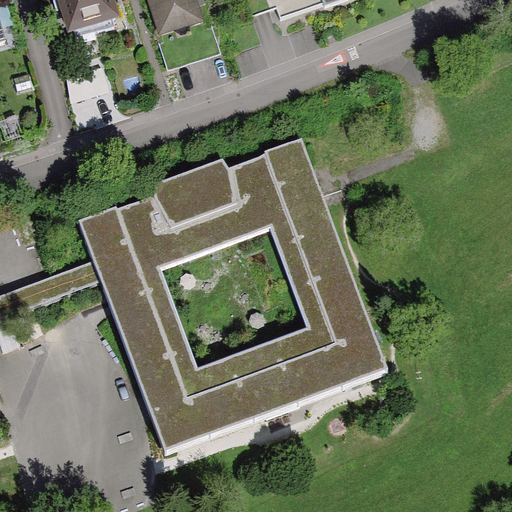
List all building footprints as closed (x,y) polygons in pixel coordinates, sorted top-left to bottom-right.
[(111,0),(50,0),(66,42),(119,22),(111,0)] [(213,0),(147,0),(161,42),(221,23),(213,0)] [(271,0),(277,17),(326,0),(271,0)] [(0,18),(0,58),(11,56),(0,18)] [(154,430),(162,453),(341,386),(387,370),(319,185),(302,140),(228,168),(223,159),(150,186),(152,196),(76,223),(91,262),(95,272),(100,283),(107,303),(108,307),(154,430)] [(0,322),(16,316),(100,283),(95,272),(91,262),(9,293),(0,296),(0,322)]
